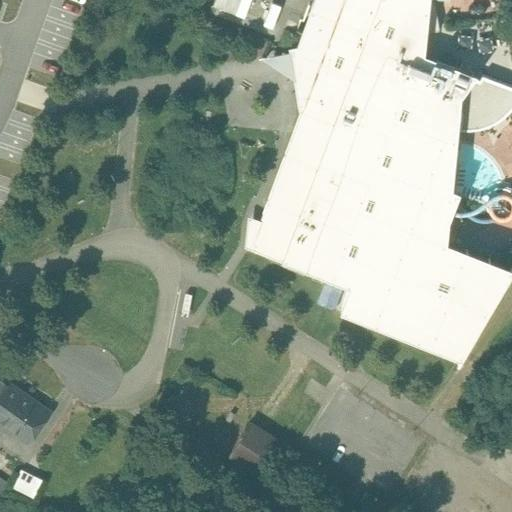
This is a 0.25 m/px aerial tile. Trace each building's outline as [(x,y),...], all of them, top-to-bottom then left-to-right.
[(319,0),(300,50),(293,51),(297,77),(302,108),(259,223),(254,221),(255,218),(252,218),(249,247),(349,285),(340,309),(460,355),(510,270),(441,243),(444,216),(452,193),(446,191),(456,93),(471,71),(435,58),(433,61),(419,56),(421,33),(438,30),(434,1),(424,2),(424,0),(319,0)] [(466,18),(469,5),(452,0),(449,0),(446,13),(466,18)] [(0,376),(0,400),(11,384),(0,376)] [(49,411),(11,384),(0,400),(0,422),(27,441),(49,411)] [(276,440),(248,423),(229,453),(257,470),(276,440)] [(21,467),(13,486),(34,496),(43,477),(21,467)] [(367,488),(359,500),(378,511),(386,499),(367,488)]
